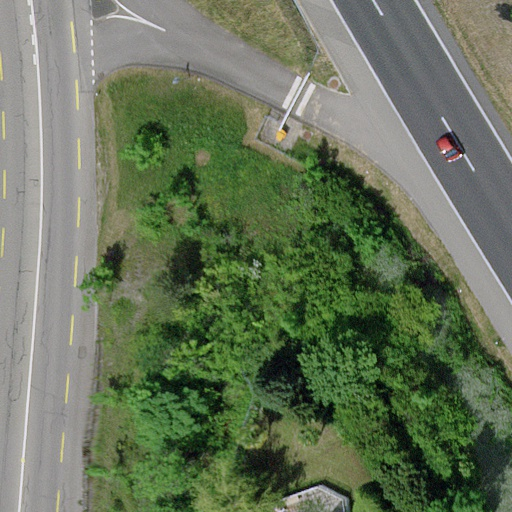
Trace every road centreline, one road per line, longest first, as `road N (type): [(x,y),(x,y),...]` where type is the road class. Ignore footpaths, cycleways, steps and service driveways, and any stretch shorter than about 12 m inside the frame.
road 1 (tertiary): [(32,0),(37,223),(21,511)]
road 2 (motorway): [(373,0),(511,228)]
